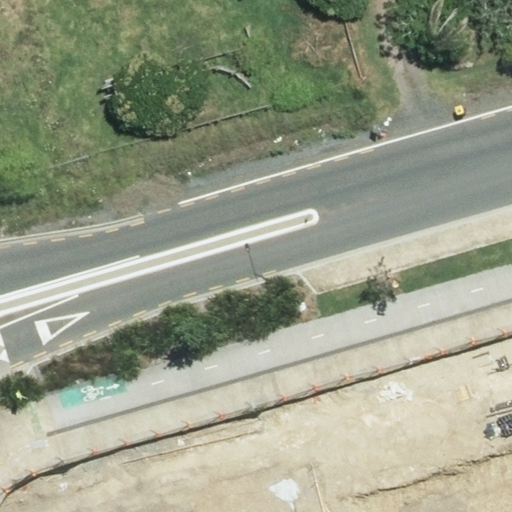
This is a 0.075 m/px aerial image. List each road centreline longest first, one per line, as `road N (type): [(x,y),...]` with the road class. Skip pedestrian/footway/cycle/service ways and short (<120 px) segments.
road 1 (tertiary): [(373,187),(309,240),(0,346)]
road 2 (tertiary): [(0,270),(236,203),(373,187)]
road 3 (tertiary): [(511,149),(373,187)]
